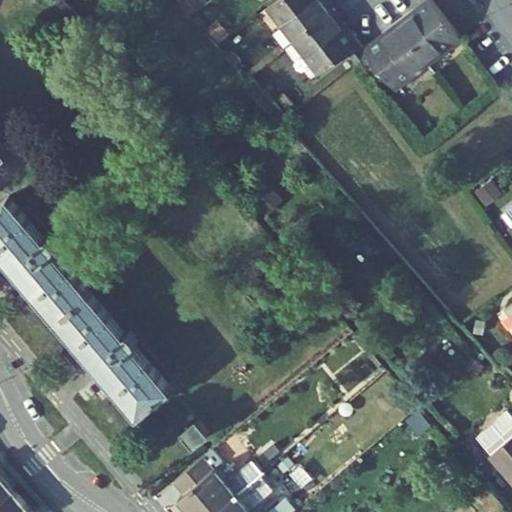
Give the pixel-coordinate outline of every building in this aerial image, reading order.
[(200,0),(181,0),(191,12),(203,3),(200,0)] [(287,25),(297,38),(332,11),(322,0),(277,0),(268,8),(282,27),(283,28),(287,25)] [(335,9),(328,0),(322,0),(332,11),(335,9)] [(441,49),(443,53),(463,38),(434,0),(426,0),(418,7),(420,10),(401,25),(427,60),(441,49)] [(398,22),(401,25),(420,10),(418,7),(398,22)] [(351,30),(335,9),(332,11),(348,32),(351,30)] [(348,32),(332,11),(297,38),(308,51),(304,54),(319,74),(349,51),(353,56),(365,47),(351,30),(348,32)] [(218,19),(209,27),(220,40),(230,31),(218,19)] [(381,40),(401,25),(398,22),(378,37),(381,40)] [(283,28),(282,27),(274,33),(285,47),(293,41),(297,38),(287,25),(283,28)] [(365,47),(353,56),(357,61),(360,59),(369,52),(380,66),(397,89),(417,74),(414,70),(427,60),(401,25),(381,40),(378,37),(365,47)] [(293,41),(304,54),(308,51),(297,38),(293,41)] [(441,49),(427,60),(430,63),(443,53),(441,49)] [(234,50),(227,55),(236,65),(242,59),(234,50)] [(369,52),(360,59),(371,72),(380,66),(369,52)] [(430,63),(427,60),(414,70),(417,74),(430,63)] [(0,157),(8,150),(0,140),(0,157)] [(268,209),(280,195),(270,186),(258,200),(268,209)] [(45,237),(10,195),(0,203),(0,245),(18,267),(19,268),(100,363),(100,364),(101,364),(141,412),(172,386),(135,343),(139,340),(136,335),(130,330),(127,333),(55,248),(59,246),(54,238),(50,235),(45,237)] [(368,251),(378,242),(372,236),(362,245),(368,251)] [(370,349),(367,352),(379,365),(382,362),(370,349)] [(472,354),(466,363),(479,372),(485,364),(472,354)] [(418,409),(410,416),(416,423),(424,416),(418,409)] [(493,453),(511,436),(511,411),(509,409),(478,436),(493,453)] [(192,421),(183,429),(196,444),(212,431),(199,416),(192,421)] [(325,434),(331,442),(338,436),(332,429),(325,434)] [(492,454),(507,470),(511,467),(511,468),(511,436),(493,453),(492,454)] [(277,440),(266,450),(272,457),(283,447),(277,440)] [(224,459),(214,448),(177,480),(186,492),(181,497),(193,511),(215,511),(261,473),(264,470),(253,458),(227,480),(216,466),(224,459)] [(0,502),(15,489),(0,471),(0,502)] [(274,489),(261,473),(215,511),(254,511),(251,508),(274,489)] [(34,511),(15,489),(0,502),(0,511),(34,511)]
